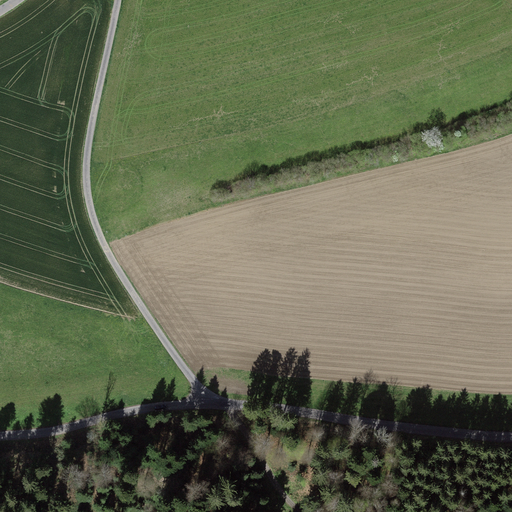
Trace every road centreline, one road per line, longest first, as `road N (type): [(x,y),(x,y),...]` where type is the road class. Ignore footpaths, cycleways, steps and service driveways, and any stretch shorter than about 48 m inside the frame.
road 1 (unclassified): [(117,0),(86,159),(91,212),(119,272),(212,404)]
road 2 (unclassified): [(212,404),(511,436)]
road 3 (unclassified): [(0,435),(212,404)]
road 4 (track): [(302,511),(212,404)]
